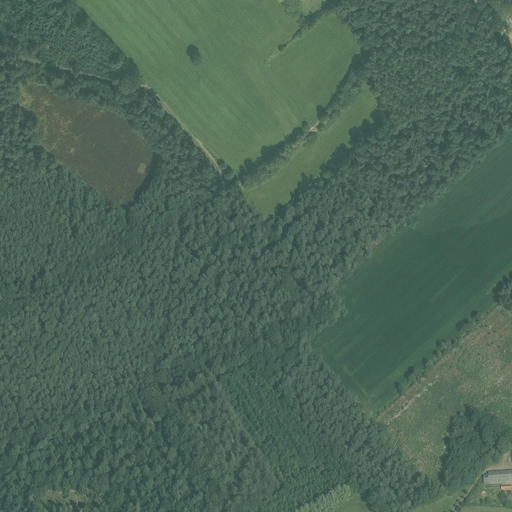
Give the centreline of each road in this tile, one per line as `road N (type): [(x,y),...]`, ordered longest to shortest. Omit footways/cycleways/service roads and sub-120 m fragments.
road 1 (track): [(0,317),(247,183),(341,105),(404,0)]
road 2 (track): [(0,48),(148,87),(236,190)]
